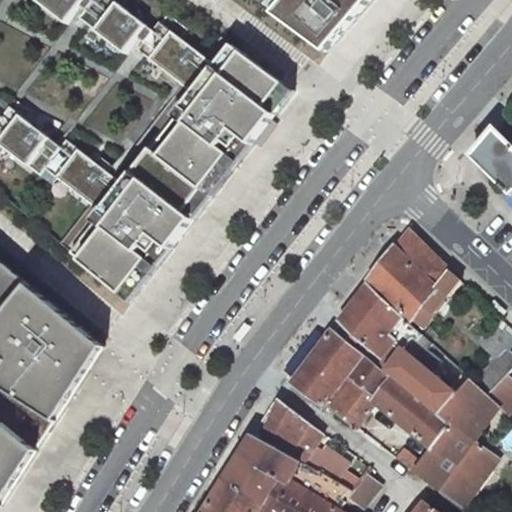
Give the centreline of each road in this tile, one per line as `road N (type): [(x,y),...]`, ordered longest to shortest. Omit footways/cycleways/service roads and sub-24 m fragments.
road 1 (secondary): [(393,178),(258,353),(157,511)]
road 2 (secondary): [(511,43),(393,178)]
road 3 (tertiary): [(393,178),(511,285)]
